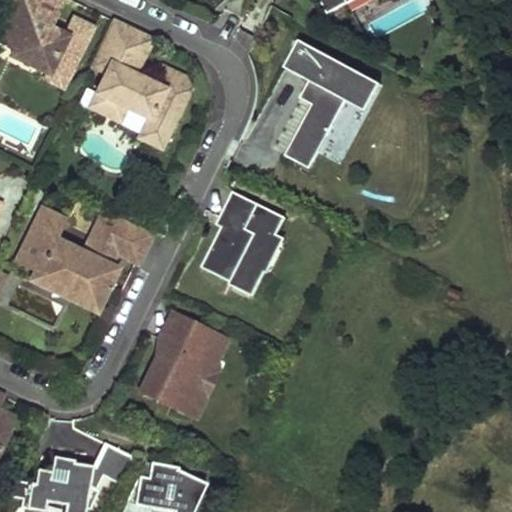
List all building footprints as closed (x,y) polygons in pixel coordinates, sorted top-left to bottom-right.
[(94,23),(61,12),(65,0),(8,0),(0,25),(0,58),(73,84),(94,23)] [(321,0),(330,14),(354,0),(321,0)] [(145,59),(131,52),(140,34),(114,21),(92,64),(108,72),(98,93),(112,100),(109,106),(124,113),(127,106),(150,118),(143,131),(164,142),(190,91),(184,78),(165,68),(155,86),(136,76),(145,59)] [(154,41),(140,34),(131,52),(145,59),(154,41)] [(365,72),(302,41),(289,68),(314,81),(305,99),(318,105),(292,156),(318,169),(365,72)] [(385,82),(365,72),(352,100),(372,109),(385,82)] [(112,100),(98,93),(90,108),(119,122),(124,113),(109,106),(112,100)] [(164,142),(143,131),(140,138),(161,148),(164,142)] [(289,218),(235,192),(223,218),(229,221),(206,268),(234,281),(233,284),(257,297),(269,273),(263,270),(289,218)] [(152,233),(106,210),(85,253),(54,239),(64,220),(44,209),(18,260),(38,270),(37,273),(82,295),(87,285),(105,294),(117,270),(109,266),(100,261),(107,246),(116,250),(138,262),(152,233)] [(107,246),(100,261),(109,266),(116,250),(107,246)] [(0,298),(9,276),(0,272),(0,298)] [(105,294),(87,285),(82,295),(79,302),(101,313),(107,301),(103,298),(105,294)] [(166,344),(143,393),(195,419),(207,395),(201,393),(211,372),(226,341),(174,315),(161,342),(166,344)] [(217,374),(211,372),(201,393),(207,395),(217,374)] [(0,452),(10,432),(8,431),(13,419),(0,412),(0,452)] [(108,445),(104,443),(93,465),(98,466),(108,445)] [(119,484),(132,457),(108,445),(98,466),(93,465),(74,462),(74,464),(54,461),(52,471),(40,469),(39,477),(36,476),(35,483),(28,482),(25,499),(23,507),(48,511),(50,501),(68,504),(71,505),(70,510),(79,511),(84,511),(85,510),(89,509),(99,491),(96,489),(103,476),(119,484)] [(153,458),(147,455),(139,470),(148,473),(153,458)] [(74,459),(55,456),(54,461),(74,464),(74,462),(74,459)] [(178,472),(180,468),(153,458),(148,473),(139,470),(117,511),(150,511),(153,507),(168,511),(193,511),(207,485),(178,472)] [(28,482),(18,480),(10,496),(25,499),(28,482)]
